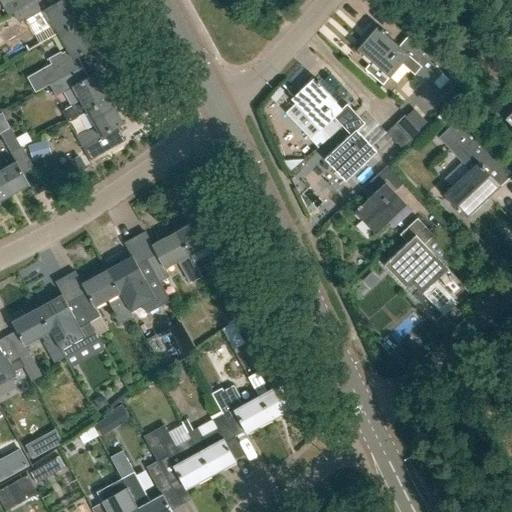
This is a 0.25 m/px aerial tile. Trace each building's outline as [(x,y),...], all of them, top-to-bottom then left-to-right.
[(0,0),(3,5),(3,4),(9,15),(11,14),(11,13),(32,1),(31,0),(0,0)] [(59,0),(49,6),(45,0),(34,0),(32,1),(11,13),(11,14),(17,23),(24,19),(25,20),(45,9),(52,22),(21,39),(28,50),(40,44),(58,33),(82,20),(70,0),(59,0)] [(50,84),(82,66),(77,56),(96,45),(82,20),(58,33),(68,50),(62,53),(61,52),(48,58),(51,63),(28,77),(36,92),(50,84)] [(399,46),(377,26),(357,49),(371,61),(364,69),(383,85),(389,77),(402,63),(410,71),(413,73),(433,82),(442,71),(423,55),(426,52),(408,36),(399,46)] [(68,121),(86,111),(110,97),(95,73),(88,77),(82,66),(50,84),(56,95),(72,86),(81,103),(76,106),(75,104),(62,111),(68,121)] [(342,126),(356,113),(347,104),(351,100),(341,90),(332,99),(313,78),(291,98),(321,130),(334,117),(342,126)] [(110,97),(86,111),(96,128),(90,131),(89,129),(77,136),(90,160),(125,140),(117,126),(124,122),(110,97)] [(405,116),(421,133),(429,124),(414,108),(405,116)] [(356,113),(342,126),(350,135),(324,159),(345,181),(376,151),(357,130),(365,122),(356,113)] [(421,133),(405,116),(404,115),(396,124),(412,141),(421,133)] [(403,150),(412,141),(396,124),(386,133),(403,150)] [(0,190),(4,198),(29,184),(24,175),(33,170),(9,128),(0,133),(0,134),(15,161),(3,167),(0,161),(0,190)] [(465,216),(498,185),(485,171),(496,160),(482,144),(469,131),(455,143),(468,157),(476,165),(445,195),(465,216)] [(38,132),(19,139),(25,155),(44,148),(38,132)] [(375,233),(406,204),(394,191),(403,183),(387,166),(370,182),(377,190),(354,212),(375,233)] [(177,230),(189,254),(206,245),(209,251),(207,252),(214,264),(224,258),(214,240),(215,239),(202,216),(177,230)] [(411,281),(444,316),(461,300),(469,292),(424,245),(434,236),(417,219),(400,235),(407,243),(384,264),(405,287),(411,281)] [(151,244),(156,253),(147,258),(158,279),(168,274),(164,267),(181,258),(184,264),(183,265),(190,277),(200,272),(189,254),(177,230),(151,244)] [(482,241),(472,250),(481,260),(491,251),(482,241)] [(132,255),(106,268),(120,292),(130,311),(141,304),(146,313),(170,300),(167,295),(158,279),(147,258),(137,264),(132,255)] [(130,311),(120,292),(106,268),(81,282),(86,292),(77,297),(95,329),(104,324),(94,306),(107,299),(114,312),(112,313),(118,325),(133,317),(130,311)] [(61,293),(36,307),(49,331),(59,349),(64,357),(100,338),(95,329),(77,297),(67,303),(61,293)] [(228,323),(249,310),(243,299),(221,312),(228,323)] [(468,307),(461,300),(444,316),(442,317),(449,325),(468,307)] [(16,331),(7,336),(32,381),(41,376),(24,345),(41,335),(44,341),(43,342),(50,354),(54,362),(64,357),(59,349),(49,331),(36,307),(11,321),(16,331)] [(245,343),(238,331),(256,321),(249,310),(228,323),(228,324),(222,329),(233,349),(245,343)] [(173,358),(193,347),(180,323),(160,333),(173,358)] [(0,383),(15,375),(10,365),(19,360),(31,381),(32,381),(7,336),(0,339),(0,383)] [(258,395),(271,419),(302,402),(294,386),(288,390),(283,382),(266,391),(263,385),(265,384),(258,372),(248,377),(258,395)] [(271,419),(258,395),(242,405),(238,399),(240,398),(233,385),(223,391),(228,399),(218,404),(235,436),(245,431),(246,433),(271,419)] [(225,441),(235,436),(218,404),(217,405),(222,415),(212,420),(221,438),(206,447),(202,441),(204,440),(198,427),(187,433),(190,437),(197,451),(211,475),(236,461),(225,441)] [(194,426),(207,417),(201,409),(188,418),(194,426)] [(105,419),(94,425),(100,435),(111,429),(105,419)] [(211,475),(197,451),(190,437),(175,445),(165,425),(144,436),(157,461),(158,460),(170,483),(179,478),(185,489),(211,475)] [(32,458),(44,451),(38,440),(26,446),(32,458)] [(159,489),(170,483),(158,460),(157,461),(147,466),(159,489)] [(35,482),(45,477),(39,466),(29,472),(35,482)] [(131,473),(122,479),(127,489),(137,507),(140,511),(173,511),(163,493),(145,502),(142,496),(144,495),(137,483),(131,473)] [(0,491),(0,497),(5,508),(19,500),(22,504),(36,497),(26,478),(0,491)] [(103,503),(91,509),(93,511),(140,511),(137,507),(127,489),(112,497),(102,502),(103,503)]
